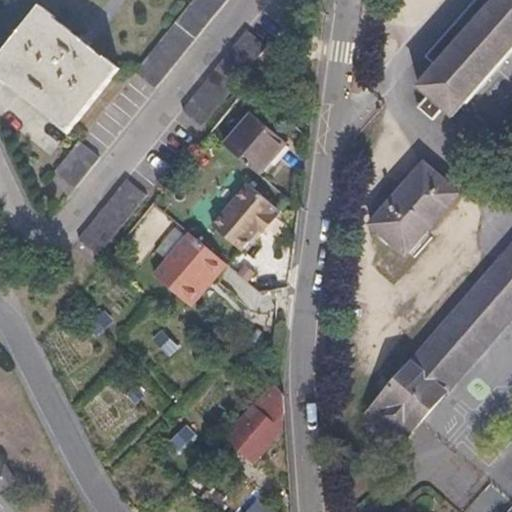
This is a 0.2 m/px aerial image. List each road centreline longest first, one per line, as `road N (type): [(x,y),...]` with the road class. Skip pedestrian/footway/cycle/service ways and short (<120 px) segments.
road 1 (residential): [(348,0),(311,336),(325,511)]
road 2 (residential): [(0,170),(21,216),(52,239),(264,0)]
road 3 (residential): [(0,303),(27,337),(87,464),(123,511)]
